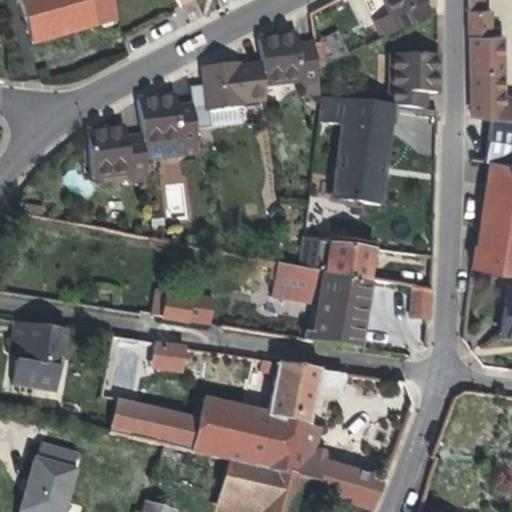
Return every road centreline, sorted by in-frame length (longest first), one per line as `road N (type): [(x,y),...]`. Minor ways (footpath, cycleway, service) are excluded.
road 1 (residential): [(0,305),(438,369)]
road 2 (residential): [(438,369),(450,253),(454,0)]
road 3 (residential): [(291,0),(82,109)]
road 4 (residential): [(388,511),(438,369)]
